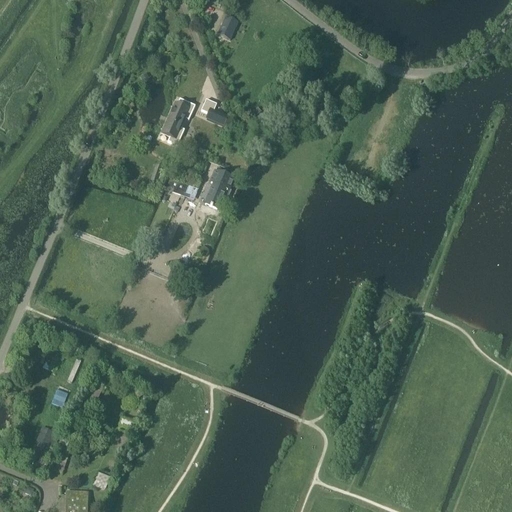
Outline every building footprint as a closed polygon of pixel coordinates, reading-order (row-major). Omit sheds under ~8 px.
[(225,18),(217,36),(221,38),(229,42),(231,37),(229,35),(232,28),(235,29),(237,24),(225,18)] [(160,135),(169,139),(167,144),(176,148),(183,132),(184,132),(182,131),(187,122),(188,122),(194,107),(179,100),(177,105),(174,104),(160,135)] [(228,119),(213,112),(216,106),(215,106),(211,116),(201,112),(206,102),(205,101),(200,112),(208,116),(206,120),(224,128),(228,119)] [(209,185),(212,186),(204,206),(216,211),(224,191),(227,192),(232,181),(214,173),(209,185)] [(174,189),(172,194),(184,199),(186,194),(174,189)] [(178,285),(192,289),(196,278),(182,273),(178,285)] [(96,375),(90,379),(98,392),(104,388),(96,375)] [(85,393),(77,411),(87,415),(95,397),(85,393)] [(122,406),(124,409),(118,427),(128,431),(135,413),(130,411),(131,411),(134,410),(136,408),(137,404),(136,401),(135,398),(132,396),(129,396),(125,398),(123,400),(122,403),(122,406)] [(41,430),(29,458),(21,455),(19,461),(27,465),(26,468),(37,472),(52,435),(41,430)] [(70,452),(63,449),(52,475),(58,478),(61,474),(65,466),(70,452)] [(97,474),(91,487),(104,493),(109,479),(97,474)] [(55,511),(86,511),(88,493),(65,492),(65,498),(60,496),(55,511)]
